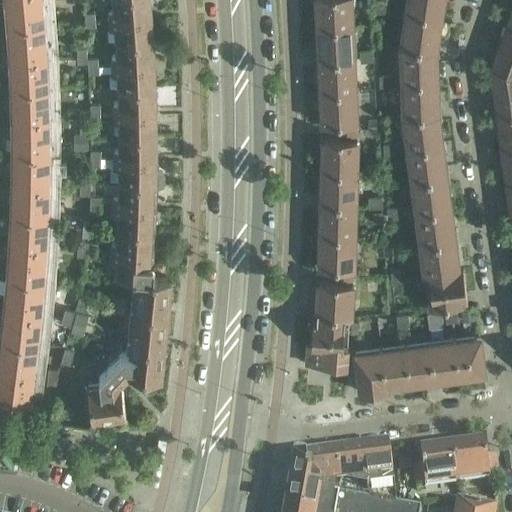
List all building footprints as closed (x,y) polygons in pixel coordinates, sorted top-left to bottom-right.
[(44,21),(42,0),(5,0),(8,24),(44,21)] [(151,15),(149,0),(114,0),(115,8),(109,9),(110,19),(151,15)] [(351,24),(349,0),(314,0),(315,2),(318,2),(319,26),(351,24)] [(441,15),(442,0),(410,0),(409,10),(441,15)] [(511,2),(511,5),(511,6),(511,10),(503,36),(500,36),(499,41),(511,45),(511,2)] [(437,37),(441,15),(409,10),(404,43),(404,44),(438,47),(440,37),(437,37)] [(96,20),(95,11),(85,12),(86,20),(96,20)] [(153,39),(151,15),(110,19),(111,28),(116,27),(117,41),(153,39)] [(97,28),(96,20),(86,20),(86,29),(97,28)] [(47,56),(44,21),(8,24),(10,50),(29,50),(29,57),(47,56)] [(353,57),(351,24),(319,26),(320,49),(317,49),(318,58),(353,57)] [(154,63),(153,39),(117,41),(118,55),(112,55),(113,65),(154,63)] [(511,45),(499,41),(497,45),(499,47),(492,66),(511,69),(511,45)] [(437,78),(436,56),(439,56),(438,47),(404,44),(405,79),(437,78)] [(88,55),(88,47),(77,48),(78,56),(88,55)] [(49,85),(47,56),(29,57),(29,50),(10,50),(12,87),(49,85)] [(89,63),(88,58),(88,55),(78,56),(78,64),(89,63)] [(99,65),(99,57),(88,58),(89,63),(89,66),(99,65)] [(354,89),(353,57),(318,58),(318,68),(321,68),(322,91),(354,89)] [(155,87),(154,63),(113,65),(113,74),(119,74),(119,88),(155,87)] [(99,74),(99,65),(89,66),(89,74),(99,74)] [(511,69),(492,66),(495,89),(493,90),(494,95),(511,92),(511,69)] [(438,101),(437,78),(405,79),(406,111),(406,114),(441,110),(440,101),(438,101)] [(49,116),(49,85),(12,87),(13,125),(31,125),(31,117),(49,116)] [(155,110),(155,87),(119,88),(120,101),(114,102),(114,111),(155,110)] [(356,120),(354,89),(322,91),(323,114),(320,114),(321,124),(322,124),(322,123),(343,121),(356,120)] [(511,110),(511,92),(494,95),(495,101),(497,101),(499,113),(511,110)] [(101,112),(101,103),(90,104),(90,109),(90,112),(101,112)] [(90,117),(90,112),(90,109),(80,109),(80,117),(90,117)] [(156,134),(155,110),(114,111),(115,121),(120,120),(121,134),(156,134)] [(442,142),(439,120),(442,119),(441,110),(406,114),(411,146),(442,142)] [(511,129),(511,110),(499,113),(500,124),(498,126),(498,131),(511,129)] [(101,120),(101,112),(90,112),(90,117),(91,120),(101,120)] [(50,151),(49,116),(31,117),(31,125),(13,125),(13,151),(50,151)] [(91,125),(91,120),(90,117),(80,117),(80,126),(91,125)] [(357,129),(357,121),(356,120),(343,121),(343,129),(357,129)] [(357,137),(357,129),(343,129),(343,136),(355,137),(357,137)] [(511,147),(511,129),(498,131),(499,136),(502,137),(503,148),(511,147)] [(156,158),(156,134),(121,134),(121,148),(115,148),(115,157),(156,158)] [(354,169),(355,137),(343,136),(322,136),(322,135),(321,135),(321,145),(323,145),(323,169),(354,169)] [(445,165),(442,142),(411,146),(415,178),(449,173),(448,164),(445,165)] [(511,165),(511,147),(503,148),(505,160),(503,161),(503,167),(511,165)] [(101,158),(101,149),(91,149),(91,157),(101,158)] [(50,186),(50,151),(13,151),(13,176),(30,177),(30,186),(50,186)] [(101,166),(101,158),(91,157),(91,166),(101,166)] [(163,170),(159,167),(156,167),(156,158),(115,157),(115,167),(121,167),(120,181),(156,181),(156,182),(159,182),(163,179),(163,170)] [(511,183),(511,165),(503,167),(504,172),(507,172),(508,184),(511,183)] [(353,202),(354,169),(323,169),(322,192),(319,192),(319,201),(353,202)] [(451,205),(448,183),(450,183),(449,173),(415,178),(419,210),(451,205)] [(49,216),(50,186),(30,186),(30,177),(13,176),(12,214),(49,216)] [(90,187),(90,180),(90,178),(80,178),(80,186),(90,187)] [(155,205),(156,182),(156,181),(120,181),(120,194),(115,194),(114,204),(155,205)] [(90,195),(90,187),(80,186),(80,195),(90,195)] [(100,203),(100,195),(90,195),(90,203),(100,203)] [(353,234),(353,202),(319,201),(319,210),(321,210),(321,234),(353,234)] [(100,212),(100,203),(90,203),(90,211),(100,212)] [(154,229),(155,205),(114,204),(114,213),(120,214),(119,227),(154,229)] [(454,228),(451,205),(419,210),(423,241),(457,237),(456,228),(454,228)] [(47,247),(49,216),(12,214),(9,252),(27,253),(27,245),(47,247)] [(153,253),(154,229),(119,227),(119,241),(113,241),(112,250),(153,253)] [(352,265),(353,234),(321,234),(320,257),(318,257),(317,266),(339,266),(352,266),(352,265)] [(459,268),(456,246),(459,246),(457,237),(423,241),(427,276),(430,275),(429,273),(459,269),(459,268)] [(88,249),(88,241),(78,240),(77,248),(88,249)] [(98,250),(98,241),(88,241),(88,249),(98,250)] [(44,280),(47,247),(27,245),(27,253),(9,252),(8,277),(44,280)] [(87,257),(88,249),(77,248),(77,256),(87,257)] [(97,258),(98,250),(88,249),(87,257),(97,258)] [(154,274),(155,262),(152,261),(153,253),(112,250),(112,260),(117,260),(116,274),(139,275),(158,277),(158,274),(154,274)] [(353,274),(353,265),(352,265),(352,266),(339,266),(339,273),(353,274)] [(468,301),(464,268),(459,268),(459,269),(429,273),(430,275),(434,305),(468,301)] [(353,282),(353,274),(339,273),(339,280),(351,281),(351,282),(353,282)] [(169,310),(172,278),(158,277),(139,275),(136,307),(169,310)] [(41,314),(44,280),(8,277),(5,303),(23,305),(22,312),(41,314)] [(349,314),(351,282),(351,281),(339,280),(317,279),(316,288),(319,288),(317,310),(317,312),(345,314),(349,314)] [(88,304),(90,296),(80,293),(78,301),(88,304)] [(85,312),(88,304),(78,301),(75,309),(85,312)] [(37,345),(41,314),(22,312),(23,305),(5,303),(1,340),(37,345)] [(165,344),(169,310),(136,307),(132,341),(165,344)] [(72,319),(75,311),(65,308),(62,316),(72,319)] [(343,345),(345,314),(317,312),(317,310),(309,310),(309,321),(313,322),(310,363),(358,366),(356,353),(356,351),(349,352),(349,345),(343,345)] [(70,327),(72,319),(62,316),(60,324),(70,327)] [(484,371),(480,334),(474,334),(474,337),(454,340),(459,374),(484,371)] [(34,374),(37,345),(1,340),(0,347),(0,378),(14,380),(15,372),(34,374)] [(459,374),(454,340),(430,343),(434,377),(459,374)] [(162,378),(165,344),(132,341),(131,353),(124,352),(112,364),(125,377),(128,374),(162,378)] [(434,377),(430,343),(405,346),(410,380),(434,377)] [(73,357),(75,349),(65,346),(63,354),(73,357)] [(410,380),(405,346),(381,349),(386,383),(410,380)] [(386,383),(381,349),(356,353),(358,366),(361,390),(360,390),(361,391),(387,388),(386,383)] [(71,365),(73,357),(63,354),(61,362),(71,365)] [(126,414),(123,389),(122,381),(125,377),(112,364),(100,376),(101,384),(88,385),(93,419),(126,414)] [(57,379),(58,371),(48,370),(47,378),(57,379)] [(31,400),(34,374),(15,372),(14,380),(0,378),(0,404),(44,411),(45,402),(31,400)] [(56,387),(57,379),(47,378),(46,386),(56,387)] [(488,468),(485,444),(486,444),(486,443),(476,444),(477,447),(453,450),(457,482),(489,477),(489,479),(499,478),(497,466),(488,468)] [(397,506),(389,448),(362,452),(368,500),(397,506)] [(457,482),(453,450),(429,453),(429,451),(419,452),(420,453),(423,476),(415,478),(416,489),(426,488),(426,486),(457,482)] [(368,500),(362,452),(334,455),(340,495),(368,500)] [(340,495),(334,455),(295,460),(290,486),(340,495)] [(420,511),(421,510),(397,506),(368,500),(340,495),(290,486),(285,511),(420,511)] [(466,501),(465,491),(458,492),(459,502),(466,501)]
